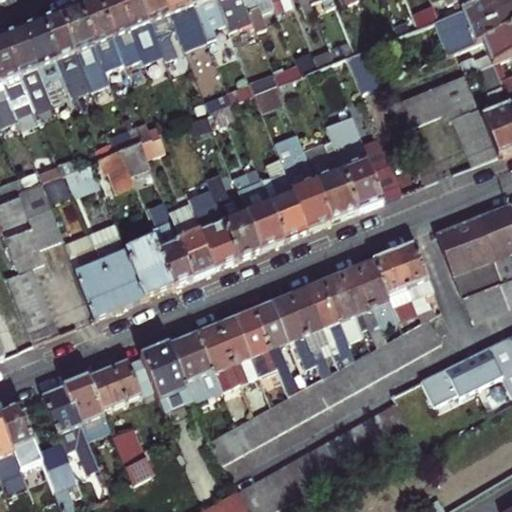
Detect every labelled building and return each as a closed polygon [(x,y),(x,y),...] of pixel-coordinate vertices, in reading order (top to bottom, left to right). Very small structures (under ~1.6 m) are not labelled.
[(102,0),(98,2),(119,55),(127,75),(134,72),(129,60),(125,57),(122,51),(136,45),(117,0),(102,0)] [(154,36),(139,0),(117,0),(136,45),(137,50),(144,47),(142,41),(154,36)] [(165,0),(139,0),(154,36),(176,27),(165,0)] [(165,0),(176,27),(181,40),(198,34),(202,44),(209,41),(192,0),(165,0)] [(205,21),(223,14),(217,0),(192,0),(209,41),(217,37),(212,26),(207,26),(205,21)] [(217,0),(223,14),(230,33),(239,29),(234,16),(232,18),(229,12),(247,5),(245,0),(217,0)] [(259,0),(260,0),(245,0),(247,5),(258,30),(269,25),(259,0)] [(260,0),(259,0),(269,25),(281,21),(278,13),(272,0),(260,0)] [(272,0),(278,13),(286,10),(281,0),(272,0)] [(325,0),(329,10),(339,6),(336,0),(325,0)] [(450,17),(443,0),(434,0),(443,20),(450,17)] [(511,30),(511,0),(494,0),(471,9),(462,13),(475,46),(485,42),(511,30)] [(494,0),(466,0),(471,9),(494,0)] [(106,60),(119,55),(98,2),(79,9),(102,64),(103,68),(109,66),(106,60)] [(62,16),(84,70),(93,92),(101,89),(96,75),(91,73),(89,69),(102,64),(79,9),(62,16)] [(70,75),(84,70),(62,16),(43,24),(70,89),(77,107),(85,104),(74,78),(71,79),(70,75)] [(60,93),(70,89),(43,24),(24,31),(47,87),(55,106),(64,103),(60,93)] [(497,65),(511,59),(511,30),(485,42),(494,66),(497,65)] [(5,39),(29,98),(36,95),(35,92),(47,87),(24,31),(5,39)] [(0,40),(0,75),(10,101),(24,137),(31,134),(25,117),(35,113),(29,98),(5,39),(0,40)] [(362,92),(385,83),(371,49),(359,54),(348,58),(358,83),(362,92)] [(167,52),(162,54),(165,61),(170,58),(167,52)] [(306,75),(316,99),(358,83),(348,58),(337,62),(321,69),(306,75)] [(299,65),(281,73),(277,64),(272,66),(276,75),(280,86),(292,81),(303,76),(299,65)] [(500,158),(511,153),(511,102),(504,83),(497,65),(494,66),(483,71),(490,89),(495,87),(497,92),(493,94),(490,102),(494,112),(483,117),(500,158)] [(0,105),(10,101),(0,75),(0,105)] [(276,75),(251,85),(255,96),(278,86),(280,86),(276,75)] [(500,158),(483,117),(468,77),(395,107),(406,133),(444,117),(452,112),(475,169),(483,165),(500,158)] [(230,94),(235,104),(255,96),(251,85),(230,94)] [(278,86),(255,96),(262,112),(285,103),(278,86)] [(406,196),(382,139),(365,146),(363,143),(350,148),(339,123),(327,128),(330,135),(363,213),(406,196)] [(324,147),(320,139),(330,135),(327,128),(299,139),(312,170),(324,165),(318,149),(324,147)] [(130,133),(112,139),(118,154),(120,154),(135,147),(130,133)] [(334,225),(312,170),(299,139),(298,135),(275,145),(286,173),(310,234),(334,225)] [(324,165),(312,170),(334,225),(363,213),(330,135),(320,139),(324,147),(318,149),(324,165)] [(141,145),(146,159),(166,152),(160,138),(153,140),(141,145)] [(94,147),(100,162),(112,157),(118,154),(112,139),(94,147)] [(146,159),(141,145),(135,147),(120,154),(134,189),(155,181),(146,159)] [(119,194),(134,189),(120,154),(118,154),(112,157),(100,162),(105,176),(110,174),(119,194)] [(441,182),(431,161),(419,166),(428,187),(441,182)] [(71,200),(98,196),(95,173),(67,176),(71,200)] [(287,244),(310,234),(286,173),(272,179),(279,197),(270,201),(287,244)] [(260,206),(270,201),(263,183),(253,187),(260,206)] [(18,195),(39,250),(62,240),(41,185),(23,192),(18,195)] [(220,210),(241,262),(263,253),(243,205),(233,209),(224,187),(212,191),(220,210)] [(243,205),(263,253),(287,244),(270,201),(260,206),(253,187),(238,192),(243,205)] [(218,271),(241,262),(220,210),(204,216),(194,190),(187,194),(193,209),(200,227),(218,271)] [(0,201),(0,234),(3,234),(14,263),(40,253),(39,250),(18,195),(0,202),(0,201)] [(154,239),(173,289),(194,281),(169,217),(165,206),(151,212),(157,227),(150,230),(154,239)] [(511,282),(511,208),(482,220),(506,284),(511,282)] [(200,227),(193,209),(169,217),(194,281),(204,277),(218,271),(200,227)] [(439,237),(464,301),(506,284),(482,220),(439,237)] [(128,255),(145,300),(173,289),(154,239),(126,250),(128,255)] [(434,294),(417,248),(396,256),(420,316),(424,325),(432,320),(434,319),(426,298),(434,294)] [(14,263),(19,276),(33,270),(45,266),(40,253),(14,263)] [(72,265),(93,321),(120,310),(103,265),(98,254),(72,265)] [(103,265),(120,310),(145,300),(128,255),(103,265)] [(375,265),(393,311),(405,306),(410,319),(420,316),(396,256),(375,265)] [(358,272),(382,329),(385,337),(391,335),(388,327),(391,326),(388,321),(396,318),(393,311),(375,265),(358,272)] [(59,336),(33,270),(19,276),(6,281),(31,347),(59,336)] [(341,279),(358,321),(365,318),(372,334),(382,329),(358,272),(341,279)] [(324,286),(349,345),(356,363),(365,358),(356,337),(364,333),(358,321),(341,279),(324,286)] [(511,282),(506,284),(464,301),(473,322),(511,307),(511,282)] [(307,293),(330,347),(338,344),(340,348),(349,345),(324,286),(307,293)] [(323,350),(330,347),(307,293),(291,299),(319,369),(324,381),(334,375),(323,350)] [(274,306),(291,347),(298,344),(303,357),(306,356),(312,372),(319,369),(291,299),(274,306)] [(255,314),(279,371),(291,400),(308,390),(303,376),(293,380),(286,364),(288,364),(283,350),(291,347),(274,306),(255,314)] [(236,322),(253,362),(262,359),(267,371),(270,370),(272,374),(279,371),(255,314),(236,322)] [(223,468),(444,341),(432,320),(424,325),(404,336),(388,345),(372,354),(365,358),(356,363),(341,372),(334,375),(324,381),(308,390),(291,400),(273,410),(256,419),(238,430),(211,445),(223,468)] [(243,367),(253,362),(236,322),(218,329),(242,387),(250,384),(243,367)] [(234,391),(242,387),(218,329),(200,336),(217,377),(227,373),(234,391)] [(200,336),(170,349),(191,398),(208,391),(211,399),(223,394),(217,377),(200,336)] [(511,339),(419,386),(432,411),(498,379),(511,402),(511,339)] [(191,398),(170,349),(143,360),(157,394),(166,418),(186,410),(190,421),(199,417),(191,398)] [(143,399),(157,394),(143,360),(130,365),(143,399)] [(130,365),(89,382),(102,416),(143,399),(130,365)] [(303,376),(308,390),(324,381),(319,369),(312,372),(303,376)] [(102,416),(89,382),(76,387),(66,391),(82,430),(104,420),(102,416)] [(66,391),(42,401),(58,439),(68,465),(78,461),(89,487),(103,481),(82,430),(66,391)] [(228,406),(223,394),(211,399),(216,411),(228,406)] [(247,511),(282,511),(414,437),(397,407),(308,459),(239,497),(247,511)] [(20,409),(0,417),(0,424),(19,473),(30,499),(38,495),(32,479),(44,474),(35,449),(20,409)] [(0,481),(19,473),(0,424),(0,481)] [(149,471),(134,433),(113,442),(127,478),(128,480),(149,471)] [(68,465),(58,439),(35,449),(44,474),(49,486),(61,482),(73,511),(84,504),(68,465)] [(247,511),(239,497),(238,495),(206,511),(247,511)]
